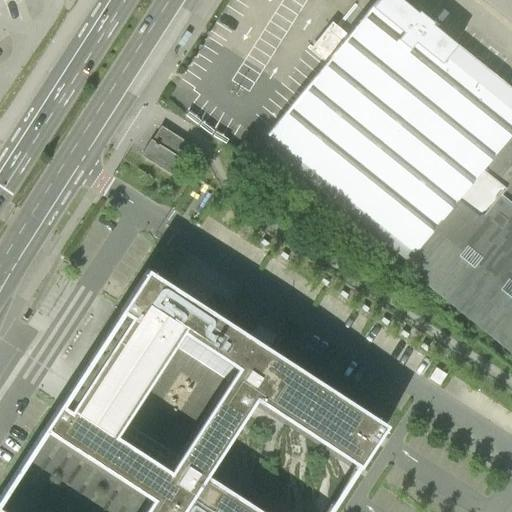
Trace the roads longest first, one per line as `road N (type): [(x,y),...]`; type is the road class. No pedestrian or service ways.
road 1 (primary): [(0,270),(172,0)]
road 2 (primary): [(124,0),(0,191)]
